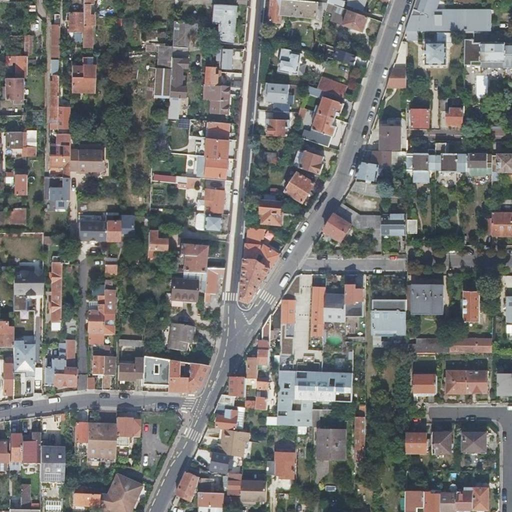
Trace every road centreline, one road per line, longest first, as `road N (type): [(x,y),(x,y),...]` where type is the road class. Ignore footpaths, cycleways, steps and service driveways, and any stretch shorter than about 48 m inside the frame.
road 1 (residential): [(238,339),(233,298),(260,0)]
road 2 (residential): [(290,263),(343,177),(402,0)]
road 3 (residential): [(0,413),(99,401),(208,408)]
